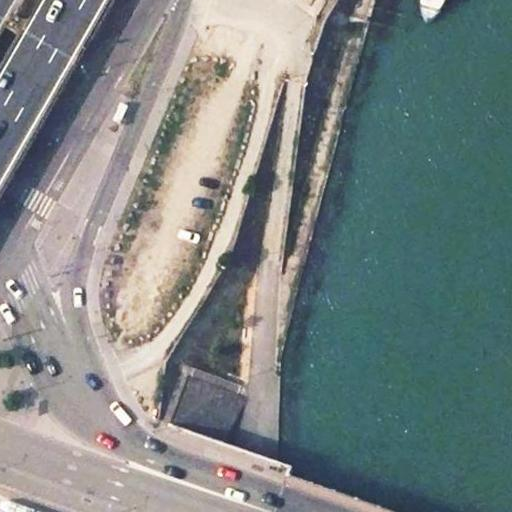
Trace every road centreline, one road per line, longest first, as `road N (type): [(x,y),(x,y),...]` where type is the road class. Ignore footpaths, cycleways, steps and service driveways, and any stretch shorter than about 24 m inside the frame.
road 1 (trunk): [(51,361),(80,252),(180,0)]
road 2 (track): [(267,301),(293,271),(358,7)]
road 3 (track): [(232,511),(256,430),(267,301)]
road 4 (trunk): [(0,257),(96,104)]
road 5 (trunk): [(0,137),(77,0)]
road 6 (primary): [(259,511),(126,464)]
road 7 (primary): [(0,447),(74,467),(126,464)]
road 8 (primary): [(126,464),(51,361)]
road 9 (trunk): [(96,104),(158,0)]
